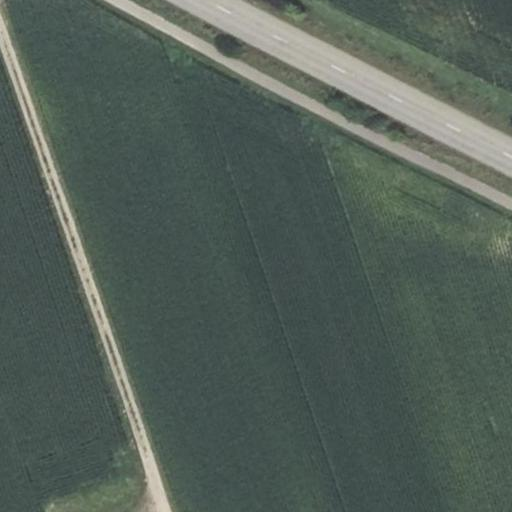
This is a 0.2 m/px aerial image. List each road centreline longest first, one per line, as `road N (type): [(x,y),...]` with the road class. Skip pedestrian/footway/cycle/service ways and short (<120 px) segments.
road 1 (track): [(0,24),(167,511)]
road 2 (secondary): [(202,0),(511,157)]
